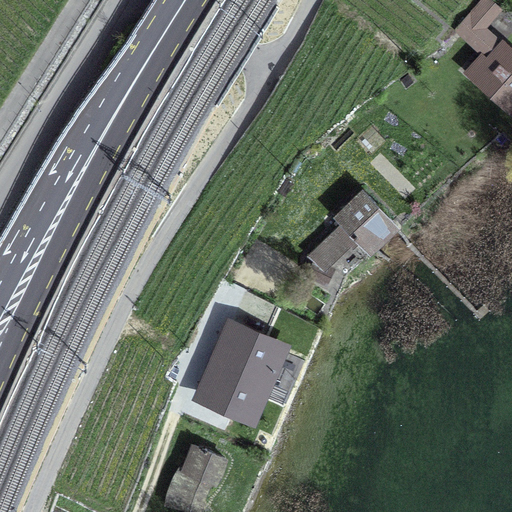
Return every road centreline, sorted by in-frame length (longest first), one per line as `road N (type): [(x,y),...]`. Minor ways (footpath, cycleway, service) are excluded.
road 1 (unclassified): [(30,511),(145,268),(273,69)]
road 2 (primary): [(184,0),(0,326)]
road 3 (unclassified): [(0,200),(121,0)]
road 4 (track): [(80,0),(0,129)]
road 5 (unclassified): [(273,69),(165,0)]
